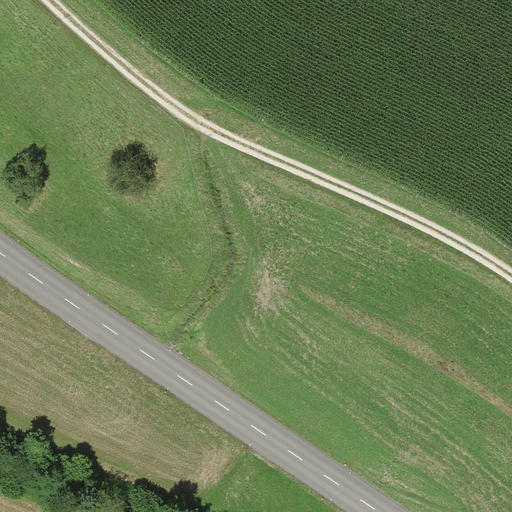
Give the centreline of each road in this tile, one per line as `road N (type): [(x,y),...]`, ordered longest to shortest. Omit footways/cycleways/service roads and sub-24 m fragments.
road 1 (track): [(511,277),(378,203),(198,127),(45,0)]
road 2 (tertiary): [(386,511),(0,247)]
